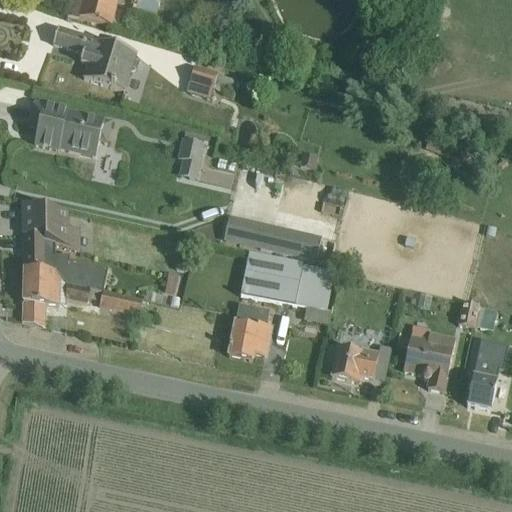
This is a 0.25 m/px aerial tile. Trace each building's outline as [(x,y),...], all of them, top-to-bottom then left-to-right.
[(70,0),(66,19),(112,30),(119,0),(70,0)] [(120,0),(113,30),(121,32),(129,0),(120,0)] [(141,1),(137,17),(156,21),(160,5),(155,4),(156,0),(144,0),(144,2),(141,1)] [(57,33),(52,48),(83,57),(80,67),(87,69),(82,81),(125,95),(131,75),(136,74),(139,64),(136,60),(137,58),(57,33)] [(195,70),(186,95),(209,102),(212,93),(232,99),(237,85),(217,79),(218,77),(195,70)] [(34,106),(29,130),(38,132),(34,149),(59,155),(59,153),(95,162),(98,147),(107,149),(112,126),(68,116),(68,114),(34,106)] [(488,128),(486,133),(511,140),(511,132),(505,131),(504,133),(488,128)] [(180,142),(176,163),(182,164),(178,179),(196,183),(204,148),(203,147),(204,141),(184,137),(183,143),(180,142)] [(431,138),(426,149),(445,156),(449,146),(431,138)] [(344,205),(346,188),(317,186),(316,203),(344,205)] [(54,246),(54,250),(79,255),(78,231),(68,231),(69,217),(23,206),(23,211),(24,211),(25,232),(23,232),(24,237),(45,237),(45,243),(54,246)] [(229,218),(223,245),(315,267),(322,241),(229,218)] [(45,237),(24,237),(24,273),(54,275),(61,282),(66,286),(103,294),(108,272),(69,264),(69,259),(54,258),(54,250),(54,246),(45,243),(45,237)] [(306,312),(331,316),(339,277),(249,260),(241,299),(306,312)] [(54,275),(24,273),(22,325),(45,331),(46,308),(59,308),(61,282),(54,275)] [(169,276),(165,295),(175,297),(178,279),(169,276)] [(66,286),(61,282),(59,308),(85,314),(87,307),(65,302),(66,286)] [(103,294),(66,286),(65,302),(87,307),(88,302),(100,304),(99,311),(139,320),(143,303),(103,294)] [(420,297),(417,311),(429,314),(432,299),(420,297)] [(475,331),(479,311),(480,310),(462,306),(457,328),(475,332),(475,331)] [(239,309),(229,360),(252,365),(254,359),(265,361),(271,331),(266,330),(269,315),(239,309)] [(479,311),(475,331),(492,335),(496,315),(479,311)] [(331,316),(306,312),(304,324),(328,329),(331,316)] [(410,342),(412,332),(402,330),(398,351),(408,354),(403,376),(421,379),(422,382),(425,384),(430,383),(427,393),(444,397),(455,343),(428,337),(426,345),(410,342)] [(426,345),(428,337),(429,333),(412,330),(412,332),(410,342),(426,345)] [(481,344),(467,410),(490,415),(499,373),(503,374),(508,350),(481,344)] [(334,369),(338,351),(327,348),(323,366),(334,369)] [(379,356),(373,382),(385,385),(392,352),(380,350),(379,356)] [(338,351),(334,369),(332,381),(360,387),(361,380),(373,382),(379,356),(361,352),(360,356),(338,351)]
